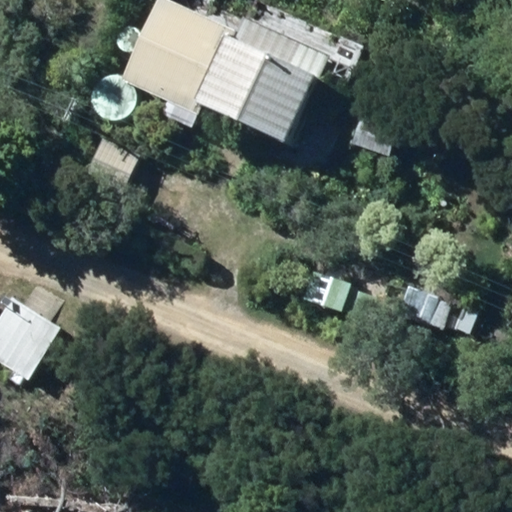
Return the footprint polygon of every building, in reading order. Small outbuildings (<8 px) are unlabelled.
[(317,55),(230,16),(224,29),(161,0),(149,0),(114,79),(160,99),(154,111),(183,124),(192,104),(283,146),(314,79),(307,76),(317,55)] [(356,52),(361,41),(356,29),(345,24),(333,29),(328,40),(333,52),(344,57),(356,52)] [(367,115),(355,153),(405,168),(417,130),(367,115)] [(506,279),(435,235),(388,311),(459,355),(506,279)] [(5,298),(0,306),(0,365),(22,379),(53,327),(5,298)]
